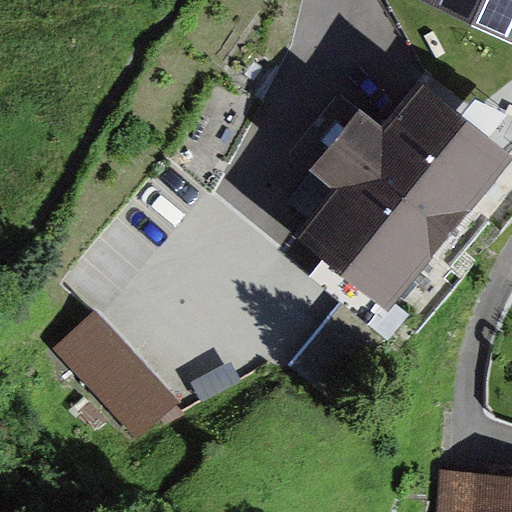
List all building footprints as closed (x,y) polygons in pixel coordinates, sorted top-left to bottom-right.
[(511,0),(429,0),(511,44),(511,0)] [(311,171),(337,192),(297,239),(388,313),(511,161),(511,156),(424,85),(384,133),(359,112),(311,171)] [(139,364),(93,315),(55,352),(137,437),(176,404),(139,364)] [(231,365),(193,384),(202,403),(240,384),(231,365)] [(511,511),(511,477),(451,474),(449,511),(511,511)]
